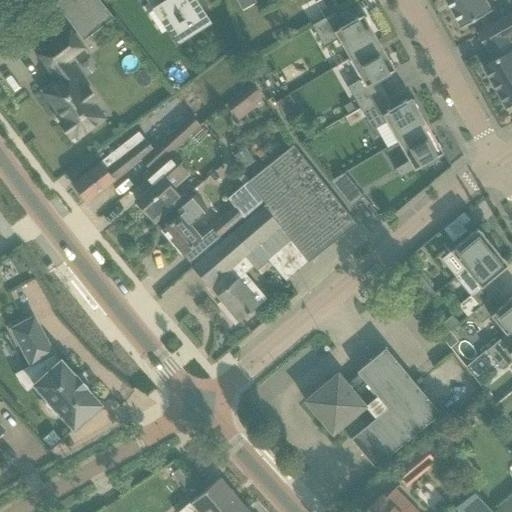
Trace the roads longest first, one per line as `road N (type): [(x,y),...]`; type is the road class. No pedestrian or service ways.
road 1 (residential): [(200,401),(498,160)]
road 2 (secondary): [(200,401),(0,159)]
road 3 (residential): [(200,401),(16,511)]
road 4 (residential): [(498,160),(406,0)]
road 5 (secondary): [(294,511),(200,401)]
